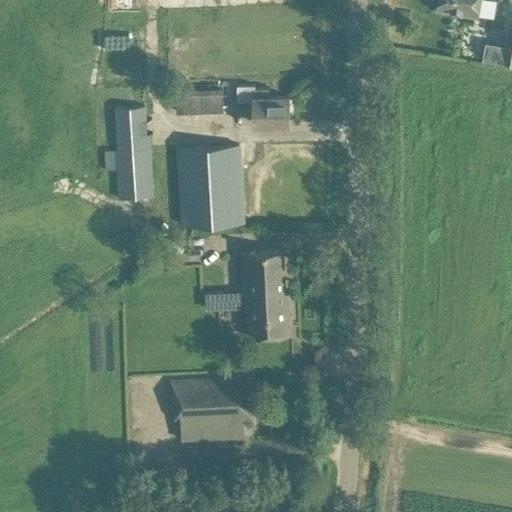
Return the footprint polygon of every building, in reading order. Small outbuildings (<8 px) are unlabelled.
[(439,0),(438,8),(478,16),(481,0),(439,0)] [(291,123),(291,93),(271,93),(271,87),(255,88),(255,85),(238,85),(238,94),(238,111),(254,111),(254,124),(291,123)] [(117,167),(119,196),(154,194),(151,133),(148,133),(146,105),(116,106),(118,149),(105,150),(106,168),(117,167)] [(247,218),(243,142),(178,146),(183,222),(247,218)] [(286,289),(284,249),(243,251),(247,336),(290,334),(288,289),(286,289)] [(207,270),(141,274),(147,359),(212,354),(207,270)] [(231,384),(231,377),(170,380),(171,397),(178,397),(178,411),(176,411),(177,422),(181,422),(182,438),(243,435),(243,419),(252,418),(251,396),(248,397),(247,383),(231,384)]
